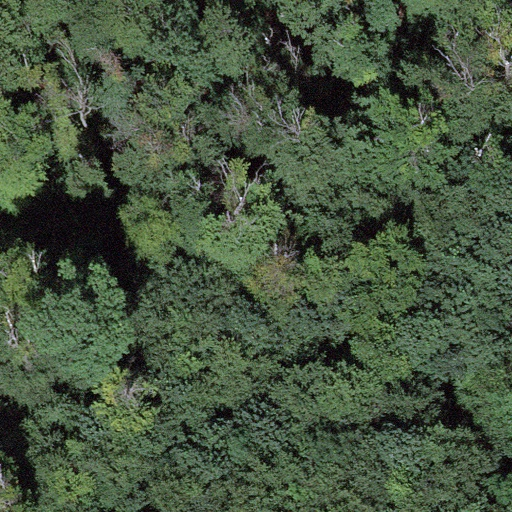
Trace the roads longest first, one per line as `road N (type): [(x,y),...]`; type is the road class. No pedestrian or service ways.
road 1 (track): [(363,337),(232,407),(116,511)]
road 2 (track): [(363,337),(496,460),(511,465)]
